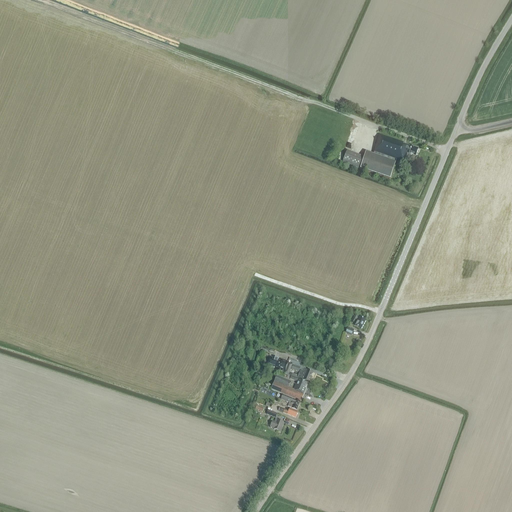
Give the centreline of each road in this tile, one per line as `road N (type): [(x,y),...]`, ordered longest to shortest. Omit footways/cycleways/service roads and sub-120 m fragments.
road 1 (tertiary): [(255,511),(354,367),(457,127)]
road 2 (track): [(447,151),(48,0)]
road 3 (tertiary): [(457,127),(511,20)]
